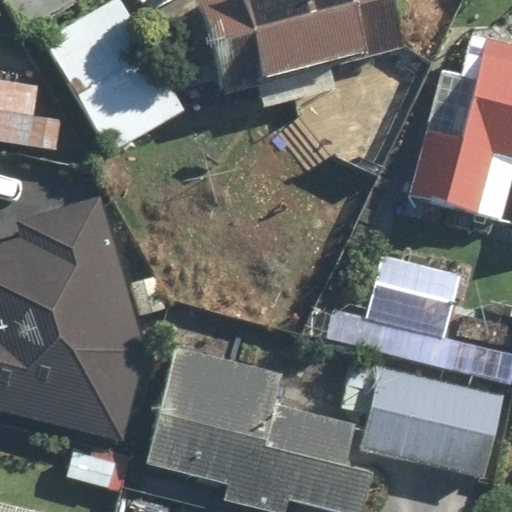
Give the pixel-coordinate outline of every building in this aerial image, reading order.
[(129,0),(115,0),(44,37),(105,155),(187,112),(129,0)] [(398,0),(199,0),(223,101),(412,56),(398,0)] [(457,73),(440,69),(409,201),(511,224),(511,52),(465,42),(457,73)] [(40,82),(0,79),(0,143),(59,147),(62,113),(38,111),(40,82)] [(147,354),(100,206),(21,225),(27,247),(0,253),(0,414),(124,447),(147,354)] [(287,376),(173,352),(148,469),(219,484),(215,501),(268,511),(290,511),(293,501),(345,511),(365,511),(372,480),(342,474),(353,423),(280,408),(287,376)] [(507,394),(370,366),(353,449),(490,477),(507,394)] [(121,459),(63,451),(58,489),(115,497),(121,459)]
